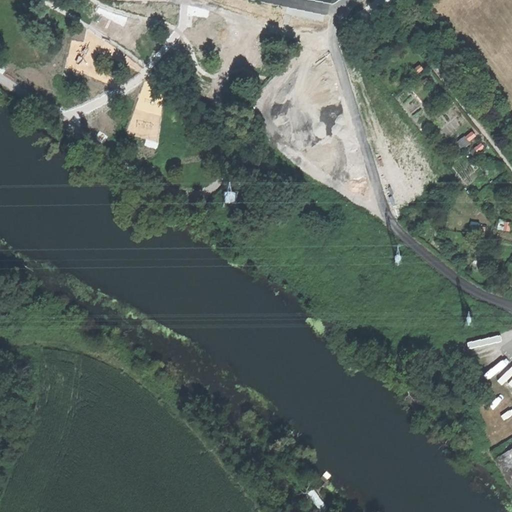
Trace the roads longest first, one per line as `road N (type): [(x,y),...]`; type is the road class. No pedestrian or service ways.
road 1 (track): [(337,20),(270,89),(270,130),(295,161),(475,292),(511,304)]
road 2 (track): [(248,495),(156,390),(109,358),(54,343),(12,348),(0,331)]
road 3 (residential): [(365,0),(337,20),(241,0)]
